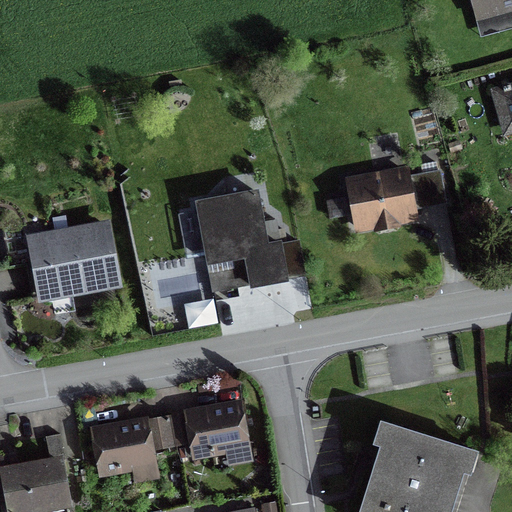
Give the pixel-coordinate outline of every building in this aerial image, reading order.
[(511,0),(476,0),(481,17),(511,8),(511,0)] [(511,85),(501,89),(502,92),(495,94),(502,121),(511,118),(511,85)] [(394,221),(414,217),(406,174),(383,179),(379,176),(372,177),(370,181),(346,185),(354,228),(375,224),(379,227),(391,225),(394,221)] [(265,247),(255,193),(196,204),(207,265),(245,258),(250,288),(285,281),(278,245),(265,247)] [(115,286),(104,227),(40,239),(51,298),(115,286)] [(209,275),(212,292),(228,289),(224,272),(209,275)] [(168,418),(173,446),(191,443),(194,457),(245,448),(237,406),(168,418)] [(168,418),(93,432),(101,474),(151,465),(149,451),(173,446),(168,418)] [(386,425),(358,511),(450,511),(470,451),(386,425)] [(4,473),(1,458),(0,458),(0,499),(6,498),(8,511),(66,511),(65,504),(66,504),(59,463),(64,462),(59,436),(44,439),(49,465),(4,473)]
